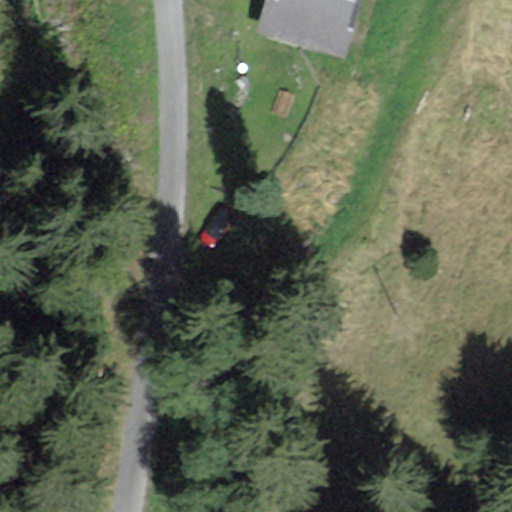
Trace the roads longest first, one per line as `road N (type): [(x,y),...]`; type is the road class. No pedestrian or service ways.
road 1 (track): [(43,0),(106,150),(133,239),(144,261),(163,272)]
road 2 (track): [(166,0),(175,116),(163,272)]
road 3 (track): [(163,272),(128,511)]
